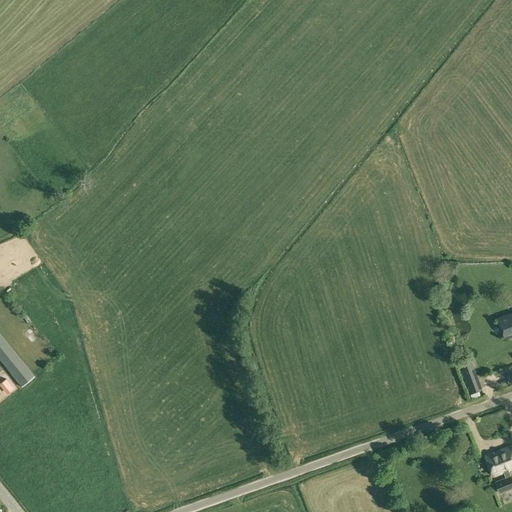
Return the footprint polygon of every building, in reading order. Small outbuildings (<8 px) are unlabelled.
[(448,314),(467,310),(465,303),(446,307),(448,314)] [(506,338),(511,335),(511,313),(498,318),(506,338)] [(0,359),(22,386),(35,376),(0,332),(0,359)] [(503,365),(502,358),(510,356),(507,347),(491,351),(495,367),(503,365)] [(468,358),(460,361),(472,392),(481,388),(478,379),(476,380),(475,377),(468,358)] [(504,472),(509,470),(511,468),(511,447),(511,445),(486,455),(494,476),(504,472)] [(511,477),(511,475),(506,477),(496,481),(500,491),(511,486),(511,477)]
